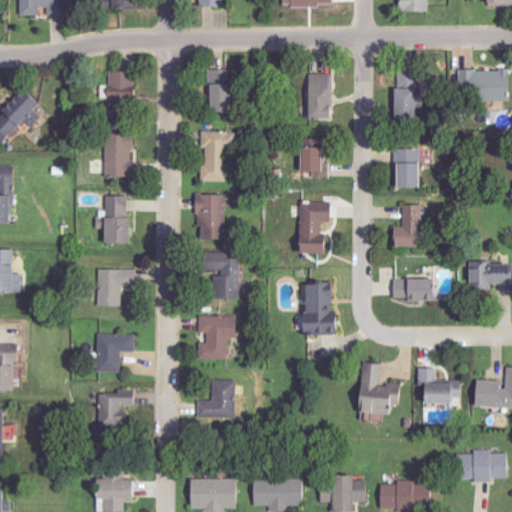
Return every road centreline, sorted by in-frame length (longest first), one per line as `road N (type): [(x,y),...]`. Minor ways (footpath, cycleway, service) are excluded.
road 1 (residential): [(0,56),(123,40),(511,38)]
road 2 (residential): [(167,511),(167,44)]
road 3 (residential): [(362,305),(364,0)]
road 4 (residential): [(362,305),(374,329),(396,337),(511,338)]
